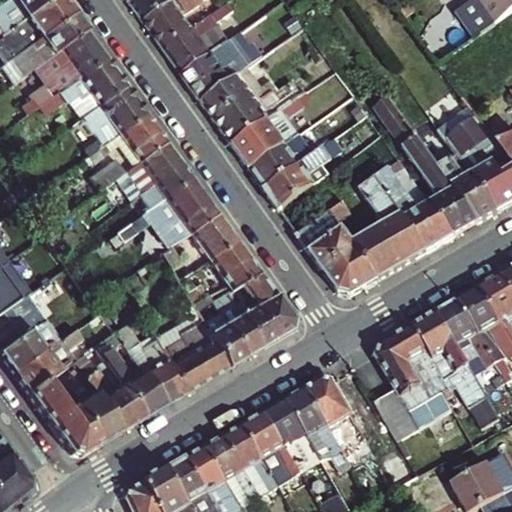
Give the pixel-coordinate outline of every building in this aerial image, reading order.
[(17,26),(53,0),(7,0),(0,5),(0,21),(9,15),(17,26)] [(33,43),(78,12),(69,0),(53,0),(17,26),(0,37),(0,47),(2,50),(18,38),(21,42),(29,37),(33,43)] [(145,22),(177,0),(138,0),(132,4),(145,22)] [(177,0),(145,22),(164,48),(192,28),(183,15),(206,0),(177,0)] [(501,20),(487,0),(475,0),(470,4),(487,30),(501,20)] [(511,0),(487,0),(501,20),(511,12),(511,0)] [(245,32),(227,5),(192,28),(164,48),(184,75),(245,32)] [(1,77),(8,88),(44,63),(91,30),(78,12),(33,43),(12,58),(17,66),(1,77)] [(289,45),(269,15),(245,32),(184,75),(204,103),(233,83),(225,71),(242,59),(241,56),(267,37),(278,52),(289,45)] [(60,93),(111,58),(91,30),(44,63),(54,77),(62,71),(67,78),(54,87),(52,86),(41,93),(47,101),(60,93)] [(280,87),(272,93),(270,92),(259,100),(242,77),(233,83),(204,103),(235,146),(310,93),(319,87),(309,73),(300,79),(289,63),(297,57),(289,45),(278,52),(262,63),(280,87)] [(74,91),(80,99),(89,93),(98,107),(130,85),(111,58),(60,93),(63,98),(74,91)] [(81,119),(90,132),(107,120),(118,134),(150,112),(130,85),(98,107),(91,112),(81,119)] [(291,119),(316,102),(310,93),(235,146),(252,170),(287,145),(302,134),(291,119)] [(424,142),(391,97),(377,107),(441,199),(433,204),(457,237),(480,223),(460,193),(424,142)] [(81,119),(91,112),(84,104),(72,112),(79,121),(81,119)] [(170,140),(150,112),(118,134),(137,160),(139,163),(170,140)] [(448,125),(442,129),(480,183),(499,213),(511,205),(511,173),(505,177),(494,163),(489,165),(477,149),(493,139),(476,116),(453,132),(448,125)] [(442,129),(424,142),(460,193),(480,223),(499,213),(480,183),(442,129)] [(511,165),(511,137),(499,147),(511,165)] [(88,155),(103,145),(99,139),(84,149),(88,155)] [(126,191),(131,198),(137,195),(184,161),(170,140),(139,163),(145,172),(134,181),(136,184),(126,191)] [(287,145),(252,170),(266,191),(325,149),(318,140),(295,155),(287,145)] [(345,154),(336,141),(325,149),(266,191),(282,212),(317,186),(312,178),(345,154)] [(92,161),(106,150),(103,145),(88,155),(92,161)] [(113,178),(122,171),(113,157),(87,176),(97,190),(113,178)] [(413,176),(402,160),(377,178),(429,253),(457,237),(433,204),(421,211),(402,184),(413,176)] [(164,197),(195,176),(184,161),(137,195),(142,203),(134,208),(132,205),(113,219),(121,228),(143,213),(158,202),(164,197)] [(132,174),(127,167),(122,171),(113,178),(117,184),(132,174)] [(190,233),(221,212),(195,176),(164,197),(190,233)] [(386,226),(354,243),(381,280),(429,253),(377,178),(361,190),(386,226)] [(353,213),(345,201),(331,211),(339,222),(353,213)] [(147,219),(162,208),(158,202),(143,213),(147,219)] [(339,222),(331,211),(298,235),(340,293),(356,295),(381,280),(354,243),(339,222)] [(221,212),(190,233),(209,259),(239,238),(221,212)] [(152,257),(165,250),(154,230),(141,237),(152,257)] [(227,285),(260,266),(239,238),(209,259),(227,285)] [(184,266),(171,246),(160,253),(178,282),(192,272),(188,264),(184,266)] [(214,277),(204,263),(192,272),(196,278),(200,285),(200,286),(214,277)] [(231,290),(263,271),(260,266),(227,285),(231,290)] [(511,267),(502,274),(511,291),(511,267)] [(231,290),(228,292),(242,316),(263,350),(295,331),(297,318),(263,271),(231,290)] [(181,288),(196,278),(192,272),(178,282),(181,288)] [(511,291),(502,274),(480,286),(502,324),(505,322),(511,333),(511,291)] [(39,309),(38,309),(46,321),(2,351),(17,372),(78,330),(63,308),(80,296),(72,285),(39,309)] [(206,295),(200,286),(200,285),(185,294),(192,305),(206,295)] [(502,324),(480,286),(458,299),(497,364),(509,357),(492,329),(502,324)] [(160,312),(144,321),(155,340),(186,395),(230,369),(209,334),(195,311),(192,305),(185,294),(183,292),(176,297),(191,323),(186,326),(190,333),(182,339),(186,346),(182,349),(160,312)] [(38,309),(39,309),(29,295),(0,314),(0,348),(2,351),(46,321),(38,309)] [(227,310),(219,297),(211,302),(219,314),(227,310)] [(497,364),(458,299),(437,311),(463,355),(474,348),(487,370),(497,364)] [(219,314),(211,302),(205,305),(213,318),(219,314)] [(463,355),(437,311),(415,324),(448,382),(453,389),(458,387),(484,431),(502,420),(463,355)] [(263,350),(242,316),(225,325),(247,360),(263,350)] [(415,324),(380,345),(379,358),(396,390),(378,401),(392,425),(410,414),(406,406),(440,386),(448,382),(415,324)] [(116,333),(110,325),(102,332),(107,340),(116,333)] [(127,325),(116,333),(144,373),(168,406),(186,395),(155,340),(140,348),(127,325)] [(247,360),(225,325),(209,334),(230,369),(247,360)] [(80,347),(87,343),(78,330),(17,372),(32,394),(56,377),(75,363),(77,361),(68,349),(77,343),(80,347)] [(107,340),(98,346),(115,371),(147,418),(168,406),(144,373),(135,379),(107,340)] [(75,363),(85,379),(96,394),(122,432),(147,418),(115,371),(105,377),(89,353),(77,361),(75,363)] [(76,385),(85,379),(75,363),(56,377),(70,397),(74,393),(71,388),(76,385)] [(335,379),(326,376),(307,387),(331,427),(343,420),(369,462),(380,455),(335,379)] [(70,397),(56,377),(32,394),(73,451),(84,454),(103,443),(70,397)] [(71,388),(74,393),(70,397),(103,443),(122,432),(96,394),(87,401),(76,385),(71,388)] [(331,427),(307,387),(287,399),(324,460),(335,459),(346,452),(331,427)] [(324,460),(287,399),(266,411),(302,472),(324,460)] [(419,426),(412,413),(410,414),(392,425),(378,401),(375,403),(397,439),(419,426)] [(302,472),(266,411),(244,424),(265,460),(276,454),(291,479),(302,472)] [(265,460),(244,424),(226,435),(247,471),(255,466),(270,492),(281,485),(265,460)] [(247,471),(226,435),(207,446),(236,493),(244,488),(252,502),(263,497),(247,471)] [(0,511),(6,511),(27,497),(30,486),(0,443),(0,511)] [(236,493),(207,446),(188,457),(210,492),(218,487),(233,511),(235,511),(244,507),(236,493)] [(418,474),(404,451),(389,460),(403,483),(418,474)] [(222,511),(210,492),(188,457),(170,467),(191,502),(199,498),(207,511),(222,511)] [(449,484),(464,511),(476,511),(480,510),(481,511),(504,511),(511,508),(511,489),(503,495),(485,465),(449,484)] [(170,467),(147,480),(165,511),(196,511),(191,502),(170,467)] [(134,488),(130,499),(137,511),(165,511),(147,480),(134,488)] [(342,511),(351,507),(345,496),(323,507),(325,511),(342,511)]
